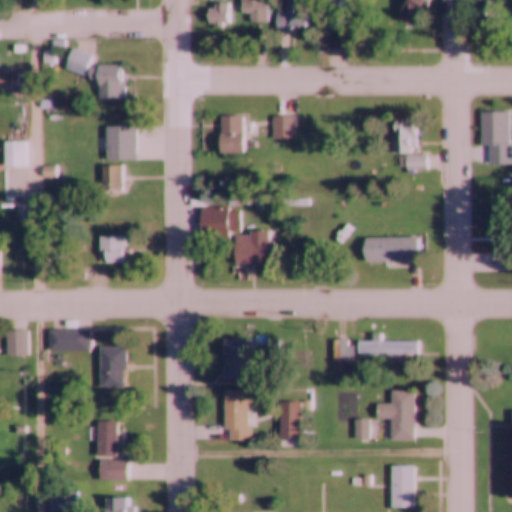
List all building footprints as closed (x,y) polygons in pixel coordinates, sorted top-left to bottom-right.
[(267,24),(266,0),(241,0),(242,24),(267,24)] [(285,0),(286,29),(306,29),(306,0),(285,0)] [(399,0),(399,20),(428,20),(427,0),(399,0)] [(208,27),(231,27),(231,5),(208,5),(208,27)] [(73,50),(64,70),(85,78),(95,57),(73,50)] [(0,88),(18,88),(18,75),(0,75),(0,88)] [(481,147),(490,147),(490,166),(511,165),(511,112),(481,112),(481,147)] [(243,116),(220,116),(220,153),(243,153),(243,116)] [(297,140),(297,117),(273,117),(273,140),(297,140)] [(416,119),(393,119),(393,154),(416,154),(416,119)] [(105,127),(106,160),(138,161),(138,127),(105,127)] [(28,143),(5,143),(5,169),(28,169),(28,143)] [(405,156),(405,170),(427,170),(427,156),(405,156)] [(100,165),(101,190),(123,190),(123,166),(100,165)] [(490,206),(490,244),(510,244),(510,206),(490,206)] [(234,239),(234,266),(273,266),(273,234),(232,234),(232,207),(202,207),(202,240),(234,239)] [(99,236),(100,260),(125,260),(125,236),(99,236)] [(416,236),(417,260),(365,262),(364,237),(416,236)] [(49,330),(50,351),(94,350),(93,329),(49,330)] [(29,356),(29,330),(7,330),(7,356),(29,356)] [(252,339),(224,339),(224,382),(252,382),(252,339)] [(333,340),(333,361),(349,361),(349,340),(333,340)] [(358,341),(358,355),(418,355),(418,342),(358,341)] [(100,349),(101,391),(125,391),(124,371),(126,371),(126,348),(100,349)] [(226,392),(226,441),(251,441),(251,392),(226,392)] [(376,405),(376,419),(391,420),(391,442),(416,442),(414,392),(391,392),(391,405),(376,405)] [(301,403),(280,403),(280,439),(301,439),(301,403)] [(117,460),(118,423),(97,422),(96,481),(128,482),(129,460),(117,460)] [(390,466),(392,509),(415,508),(415,466),(390,466)]
